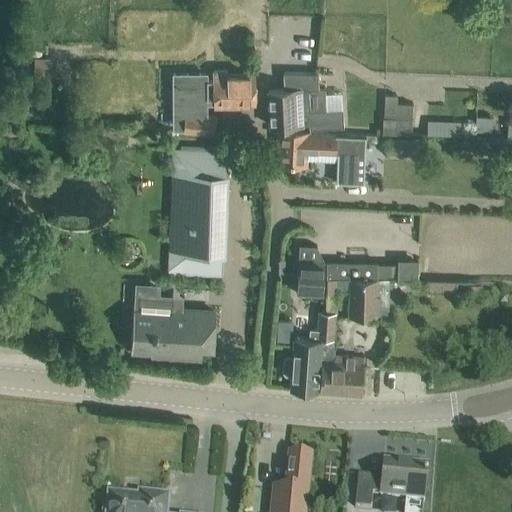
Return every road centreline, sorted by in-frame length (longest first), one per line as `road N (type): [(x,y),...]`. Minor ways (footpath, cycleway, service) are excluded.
road 1 (tertiary): [(511,398),(455,412),(327,413),(0,379)]
road 2 (unknown): [(255,406),(258,158)]
